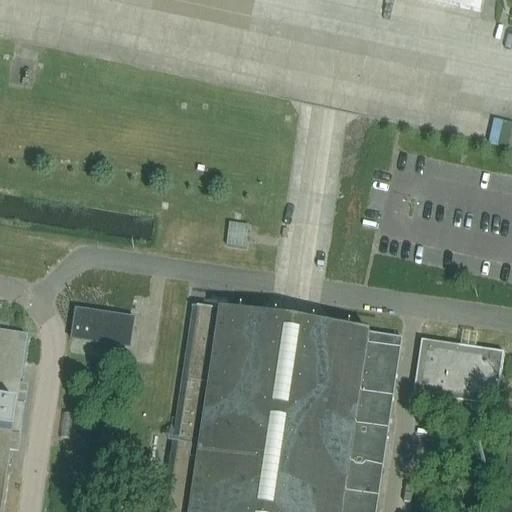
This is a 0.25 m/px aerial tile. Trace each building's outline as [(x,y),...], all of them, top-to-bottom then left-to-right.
[(511,0),(419,0),(479,13),(482,0),(511,0)] [(227,302),(211,299),(209,307),(226,310),(227,302)] [(375,511),(401,340),(390,338),(370,335),(221,313),(193,309),(163,511),(375,511)] [(76,312),(74,325),(71,342),(130,350),(135,320),(76,312)] [(16,405),(22,363),(26,337),(0,333),(0,508),(11,435),(18,436),(23,406),(16,405)] [(499,382),(500,382),(504,355),(422,343),(413,397),(496,409),(499,390),(497,390),(493,390),(494,381),(499,382)] [(511,511),(511,437),(501,511),(511,511)] [(420,495),(418,506),(429,507),(430,497),(420,495)]
